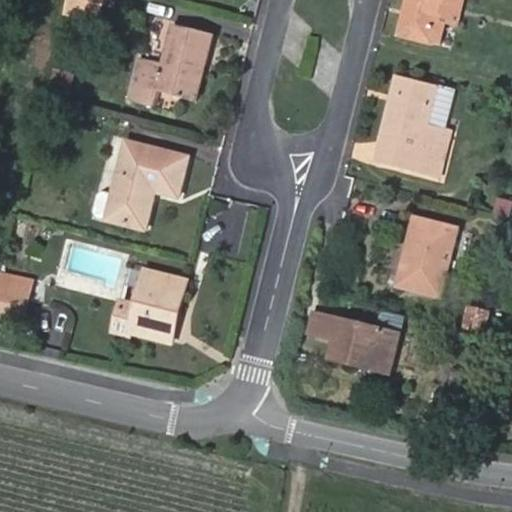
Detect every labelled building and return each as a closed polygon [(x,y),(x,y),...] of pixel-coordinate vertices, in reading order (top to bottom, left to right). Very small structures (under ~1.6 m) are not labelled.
[(106,0),(70,0),(67,14),(83,18),(87,2),(105,7),(106,0)] [(410,0),(402,35),(434,44),(440,22),(445,0),(410,0)] [(445,0),(440,22),(434,44),(452,48),(464,0),(445,0)] [(87,2),(83,18),(101,23),(105,7),(87,2)] [(148,60),(137,103),(157,108),(161,92),(198,102),(214,35),(178,26),(168,66),(148,60)] [(131,101),(137,103),(148,60),(141,59),(131,101)] [(452,130),(446,129),(431,124),(440,87),(403,77),(380,163),(440,179),(452,130)] [(431,124),(446,129),(456,91),(440,87),(431,124)] [(148,188),(158,191),(181,197),(190,159),(129,144),(111,219),(149,230),(155,205),(145,203),(148,188)] [(155,205),(158,191),(148,188),(145,203),(155,205)] [(511,202),(500,199),(497,213),(511,216),(511,202)] [(460,230),(419,221),(402,287),(443,297),(460,230)] [(175,318),(181,320),(190,283),(148,272),(139,309),(133,333),(168,342),(175,318)] [(0,277),(0,279),(0,311),(26,318),(34,285),(0,277)] [(133,333),(139,309),(124,305),(117,332),(132,336),(133,333)] [(474,307),(469,327),(486,332),(491,311),(474,307)] [(340,341),(345,320),(318,313),(313,334),(340,341)] [(175,344),(181,320),(175,318),(168,342),(175,344)] [(358,357),(395,366),(402,335),(345,320),(340,341),(335,360),(357,366),(358,357)] [(393,375),(395,366),(358,357),(357,366),(393,375)] [(447,395),(441,421),(463,426),(468,400),(447,395)]
